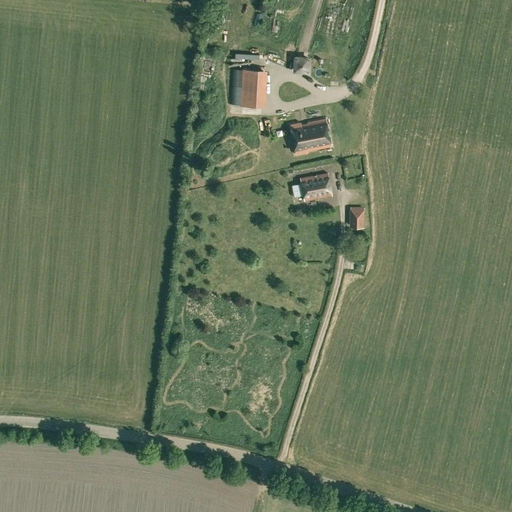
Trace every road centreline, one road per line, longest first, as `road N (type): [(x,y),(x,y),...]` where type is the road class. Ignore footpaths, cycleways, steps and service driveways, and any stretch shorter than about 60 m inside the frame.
road 1 (tertiary): [(410,511),(243,457),(0,421)]
road 2 (unknown): [(341,271),(276,467)]
